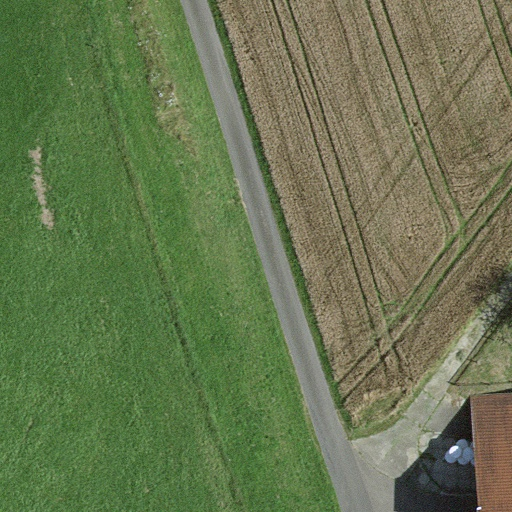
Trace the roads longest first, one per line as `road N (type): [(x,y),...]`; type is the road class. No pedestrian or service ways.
road 1 (track): [(197,0),(358,511)]
road 2 (track): [(511,295),(357,509)]
